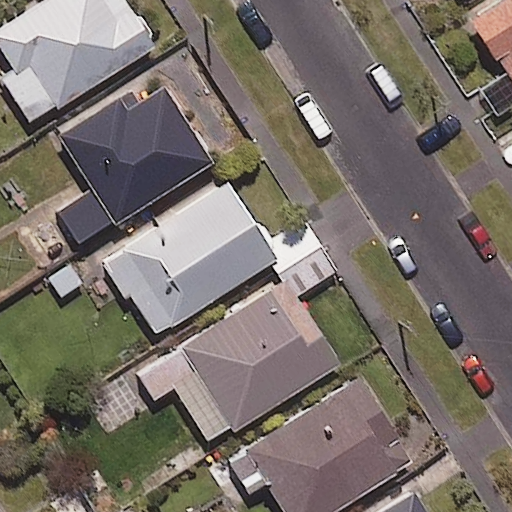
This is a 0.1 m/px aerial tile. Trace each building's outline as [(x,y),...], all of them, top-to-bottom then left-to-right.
[(45,0),(0,27),(0,76),(28,124),(153,49),(123,0),(45,0)] [(511,0),(501,0),(470,21),(511,84),(511,0)] [(78,244),(211,163),(159,78),(60,138),(92,191),(58,211),(78,244)] [(274,260),(225,182),(104,259),(154,337),(274,260)] [(338,364),(297,298),(338,272),(320,243),(272,273),(279,284),(125,382),(141,408),(175,387),(211,444),(338,364)] [(248,496),(269,483),(287,511),(332,511),(412,461),(358,377),(247,448),(249,451),(229,464),(248,496)] [(95,511),(77,485),(34,511),(95,511)] [(427,511),(414,491),(380,511),(427,511)]
